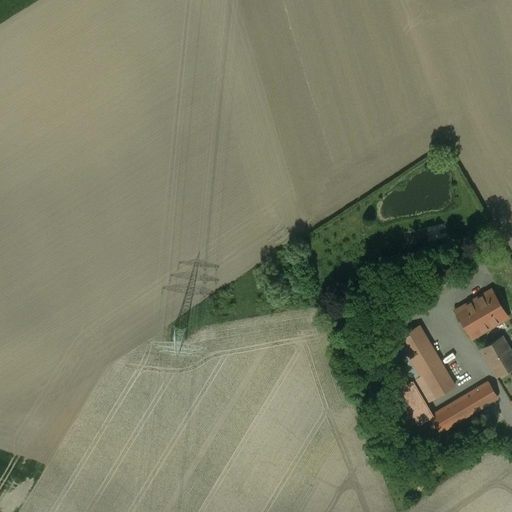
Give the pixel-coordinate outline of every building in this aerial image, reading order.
[(445,272),(439,263),(428,270),(434,279),(423,286),(432,300),(458,283),(449,269),(445,272)] [(491,291),(456,312),(472,339),(508,319),(491,291)] [(454,386),(418,327),(397,339),(420,377),(412,382),(425,404),(454,386)] [(450,361),(456,358),(443,336),(437,340),(450,361)] [(511,351),(503,336),(479,350),(496,378),(511,368),(511,351)] [(487,383),(438,413),(447,427),(496,398),(487,383)]
